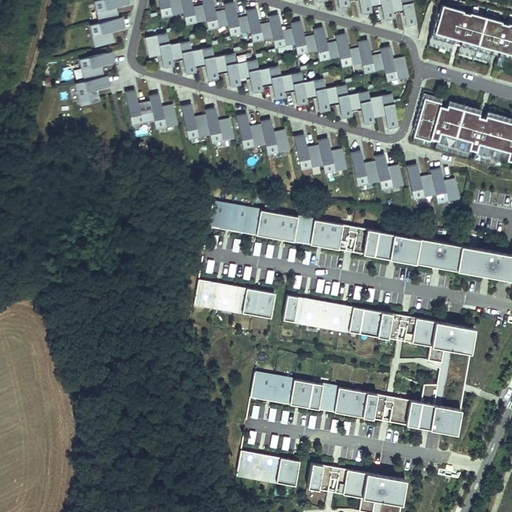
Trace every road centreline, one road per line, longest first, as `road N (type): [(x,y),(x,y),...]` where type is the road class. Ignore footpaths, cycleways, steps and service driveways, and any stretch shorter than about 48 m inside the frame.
road 1 (residential): [(143,0),(131,55),(139,68),(380,137),(405,125),(422,69)]
road 2 (residential): [(422,69),(404,39),(264,0)]
